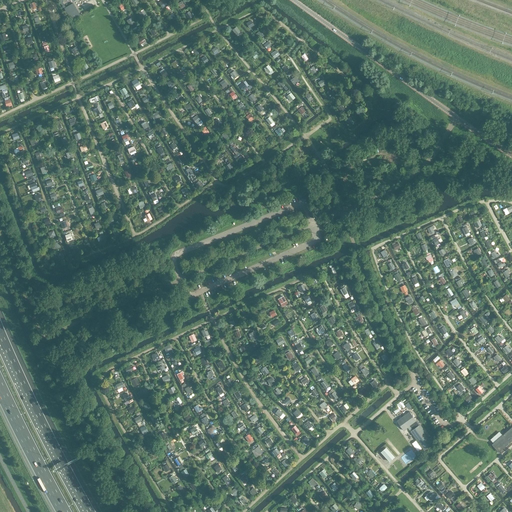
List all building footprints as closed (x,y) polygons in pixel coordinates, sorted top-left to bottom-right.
[(168,5),(164,0),(161,0),(159,2),(163,8),(168,5)] [(64,9),(72,21),(80,15),(73,3),(64,9)] [(147,15),(144,9),(139,12),(142,18),(147,15)] [(193,16),(189,11),(185,14),(188,19),(193,16)] [(135,23),(132,17),(127,20),(130,26),(135,23)] [(241,32),(236,27),(232,30),(236,36),(241,32)] [(143,37),(138,40),(142,47),(147,43),(143,37)] [(252,45),(247,39),(243,43),(247,47),(248,48),(252,45)] [(271,45),(268,41),(263,45),(267,49),(271,45)] [(201,51),(198,46),(192,50),(196,55),(201,51)] [(220,51),(216,46),(211,50),(215,55),(220,51)] [(79,52),(76,47),(71,49),(74,55),(79,52)] [(260,55),(256,50),(251,55),(254,58),(255,57),(256,58),(260,55)] [(280,54),(276,50),(271,54),(274,58),(280,54)] [(228,63),(224,57),(220,61),(224,66),(228,63)] [(238,76),(234,70),(230,74),(234,79),(238,76)] [(140,84),(136,78),(131,81),(134,87),(140,84)] [(326,84),(325,82),(323,79),(318,82),(321,87),(326,84)] [(48,87),(46,80),(40,82),(42,89),(48,87)] [(244,82),(239,85),(243,90),(248,87),(244,82)] [(295,98),(291,93),(287,96),(291,101),(295,98)] [(256,99),(252,94),(248,97),(252,102),(256,99)] [(12,105),(10,99),(4,101),(7,107),(12,105)] [(160,117),(157,112),(151,115),(154,120),(160,117)] [(201,120),(197,115),(192,118),(196,124),(201,120)] [(345,120),(350,125),(354,122),(350,116),(345,120)] [(221,124),(220,123),(217,119),(213,122),(217,128),(221,124)] [(106,121),(100,123),(103,129),(108,127),(106,121)] [(209,132),(205,126),(201,129),(205,135),(209,132)] [(284,133),(279,127),(275,131),(279,136),(284,133)] [(122,136),(124,142),(130,140),(127,134),(122,136)] [(218,144),(214,139),(209,143),(213,148),(218,144)] [(164,152),(161,146),(156,149),(159,155),(164,152)] [(234,168),(230,163),(226,166),(229,171),(234,168)] [(33,175),(31,169),(24,172),(26,178),(33,175)] [(200,180),(195,184),(198,189),(203,186),(200,180)] [(39,194),(37,195),(36,191),(33,193),(34,196),(36,201),(41,199),(39,194)] [(499,253),(497,254),(495,250),(491,253),(494,259),(500,256),(499,253)] [(500,260),(499,259),(496,260),(500,268),(506,265),(505,262),(502,263),(501,261),(500,260)] [(508,269),(507,270),(506,271),(504,269),(502,271),(507,278),(510,276),(508,273),(510,272),(508,269)] [(446,282),(443,277),(441,274),(438,276),(440,278),(437,280),(439,282),(440,281),(442,285),(446,282)] [(413,302),(410,296),(405,298),(406,301),(407,301),(409,304),(413,302)] [(460,312),(464,319),(468,316),(463,309),(460,312)] [(272,310),(268,313),(272,319),(277,316),(272,310)] [(257,337),(254,331),(249,334),(252,340),(257,337)] [(482,336),(477,340),(480,344),(483,342),(483,343),(486,341),(482,336)] [(284,343),(281,337),(276,340),(279,346),(284,343)] [(351,349),(350,347),(351,346),(348,342),(343,346),(347,352),(351,349)] [(503,348),(507,354),(511,350),(507,345),(503,348)] [(194,349),(197,355),(202,352),(199,347),(194,349)] [(445,351),(450,356),(454,353),(449,348),(445,351)] [(294,357),(290,351),(285,354),(289,360),(294,357)] [(341,357),(337,352),(333,355),(337,360),(341,357)] [(453,361),(457,366),(461,363),(457,358),(453,361)] [(217,363),(220,369),(225,366),(221,361),(217,363)] [(165,369),(162,363),(156,366),(158,369),(159,368),(161,371),(165,369)] [(301,368),(297,363),(292,366),(296,372),(301,368)] [(350,369),(346,364),(342,367),(346,372),(350,369)] [(269,372),(265,366),(261,370),(264,375),(269,372)] [(364,367),(361,370),(365,376),(369,372),(367,369),(367,370),(364,367)] [(461,371),(465,376),(469,373),(465,368),(461,371)] [(446,374),(451,380),(455,377),(450,371),(446,374)] [(393,375),(395,378),(397,382),(402,379),(397,372),(393,375)] [(469,380),(473,385),(477,382),(473,376),(469,380)] [(310,383),(306,377),(301,381),(304,386),(307,383),(308,384),(310,383)] [(234,384),(231,378),(226,381),(229,386),(234,384)] [(173,386),(167,389),(170,394),(176,391),(173,386)] [(281,393),(277,387),(273,391),(277,396),(281,393)] [(368,392),(364,387),(360,391),(364,396),(368,392)] [(291,401),(288,397),(283,402),(286,405),(291,401)] [(327,406),(324,401),(319,405),(323,409),(327,406)] [(128,408),(131,413),(136,410),(134,405),(128,408)] [(404,431),(408,428),(410,431),(422,448),(418,452),(420,454),(434,444),(420,424),(419,425),(410,411),(397,421),(404,431)] [(189,413),(184,416),(187,422),(192,419),(189,413)] [(258,419),(255,414),(249,418),(253,423),(258,419)] [(304,424),(308,429),(312,426),(308,420),(304,424)] [(198,431),(195,426),(190,430),(193,435),(198,431)] [(511,427),(494,443),(493,444),(499,452),(511,440),(511,427)] [(250,434),(245,437),(249,442),(253,439),(250,434)] [(302,441),(306,446),(310,442),(306,437),(302,441)] [(345,450),(350,455),(354,452),(349,447),(345,450)] [(386,447),(381,452),(389,461),(394,457),(386,447)] [(272,451),(277,456),(281,453),(276,448),(272,451)] [(389,461),(381,452),(376,456),(384,465),(389,461)] [(227,453),(223,456),(227,461),(231,459),(227,453)] [(271,470),(276,476),(280,473),(275,467),(271,470)] [(189,475),(185,469),(181,472),(185,477),(189,475)] [(354,471),(350,475),(355,480),(359,477),(354,471)] [(248,480),(246,478),(247,477),(245,475),(239,479),(243,484),(248,480)] [(313,478),(309,482),(312,485),(314,486),(317,483),(313,478)] [(485,487),(481,482),(477,485),(481,490),(485,487)] [(384,484),(379,488),(382,492),(387,488),(384,484)] [(497,487),(502,493),(506,490),(501,484),(497,487)] [(239,492),(236,487),(231,491),(234,495),(239,492)] [(450,490),(448,492),(445,494),(450,499),(455,495),(450,490)] [(435,497),(434,496),(430,491),(426,495),(431,501),(435,497)] [(206,496),(204,498),(202,495),(198,497),(202,503),(206,500),(207,499),(206,496)] [(289,498),(294,503),(297,500),(293,495),(289,498)] [(184,499),(188,505),(192,503),(188,496),(184,499)] [(358,500),(354,506),(359,509),(363,503),(358,500)]
